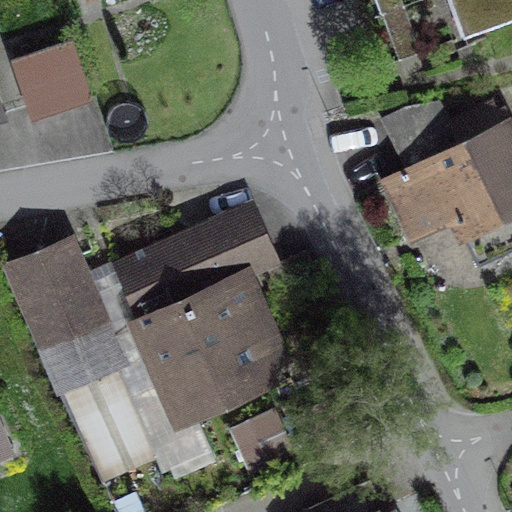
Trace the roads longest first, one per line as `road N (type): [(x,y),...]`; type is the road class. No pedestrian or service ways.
road 1 (residential): [(0,215),(315,164)]
road 2 (residential): [(436,449),(385,348),(315,164)]
road 3 (residential): [(315,164),(266,0)]
